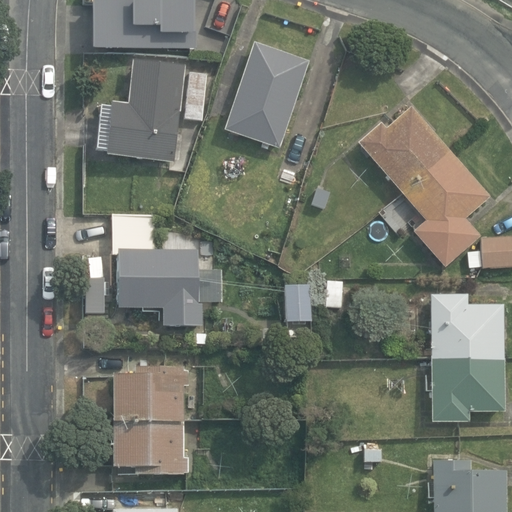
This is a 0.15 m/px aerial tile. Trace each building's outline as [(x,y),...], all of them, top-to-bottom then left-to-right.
[(88,0),(88,49),(195,50),(195,32),(191,32),(191,0),(88,0)] [(223,130),(279,149),(309,62),(254,42),(230,110),(223,130)] [(105,156),(176,163),(185,65),(131,60),(126,104),(111,102),(111,108),(101,108),(97,148),(106,149),(105,156)] [(185,118),(202,120),(207,75),(189,73),(185,118)] [(412,231),(443,267),(479,236),(464,218),(474,210),(489,196),(410,107),(385,129),(380,123),(357,143),(414,209),(424,221),(412,231)] [(479,169),(492,159),(474,136),(461,147),(479,169)] [(311,204),(325,209),(330,192),(316,187),(311,204)] [(222,304),(222,271),(198,271),(198,251),(156,251),(156,215),(112,215),(112,256),(118,256),(118,309),(163,309),(163,327),(202,327),(202,304),(222,304)] [(511,268),(511,237),(480,238),(480,252),(468,252),(468,268),(480,267),(480,269),(511,268)] [(342,278),(323,278),(322,307),(341,307),(342,278)] [(311,288),(285,288),(285,323),(311,323),(311,288)] [(431,356),(431,422),(467,421),(467,412),(503,412),(501,304),(467,304),(467,294),(430,294),(431,356)] [(385,341),(385,354),(405,354),(405,340),(385,341)] [(134,467),(134,475),(182,475),(182,473),(189,473),(188,458),(184,458),(183,385),(189,385),(189,370),(184,370),(184,366),(135,367),(135,374),(112,374),(112,467),(134,467)] [(363,462),(381,462),(381,448),(364,448),(363,462)] [(431,461),(431,511),(504,511),(504,470),(469,470),(469,461),(431,461)] [(320,464),(301,463),(299,487),(318,489),(320,464)]
